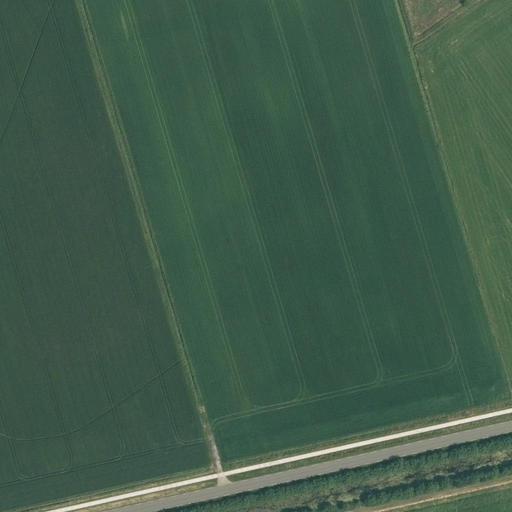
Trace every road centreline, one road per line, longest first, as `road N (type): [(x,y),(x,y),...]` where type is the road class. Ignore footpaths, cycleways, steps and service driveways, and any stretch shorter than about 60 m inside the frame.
road 1 (tertiary): [(511,426),(131,511)]
road 2 (track): [(359,511),(511,479)]
